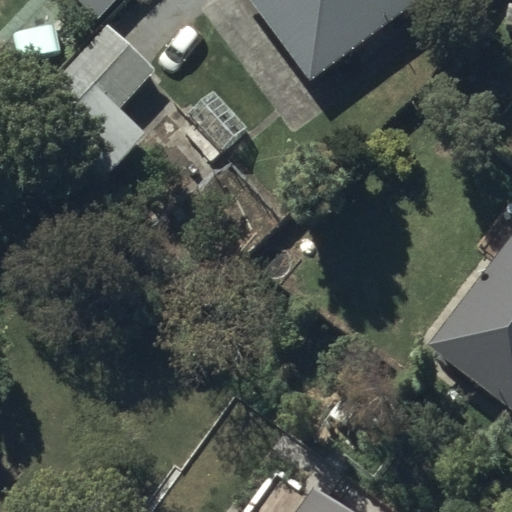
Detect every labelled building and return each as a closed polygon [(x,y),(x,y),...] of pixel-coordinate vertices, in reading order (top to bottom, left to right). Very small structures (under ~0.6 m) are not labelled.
[(133,0),(72,0),(105,31),(133,0)] [(438,0),(257,0),(317,85),(438,0)] [(157,82),(109,38),(71,78),(118,123),(157,82)] [(211,163),(246,128),(211,93),(176,127),(211,163)] [(511,261),(438,359),(511,415),(511,261)] [(291,448),(229,511),(343,511),(351,505),(291,448)]
